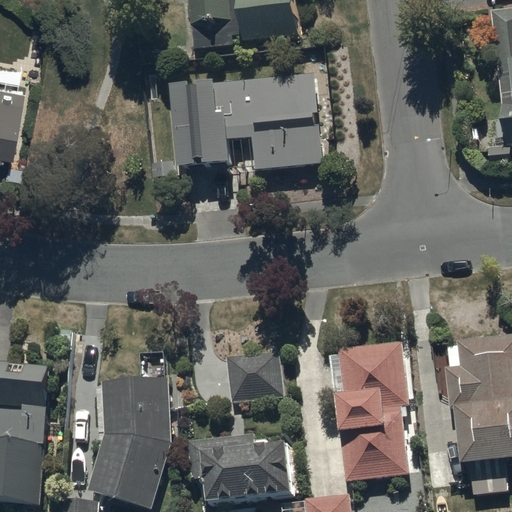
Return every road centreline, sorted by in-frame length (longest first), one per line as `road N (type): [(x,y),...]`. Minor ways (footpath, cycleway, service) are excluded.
road 1 (residential): [(0,264),(74,277),(163,277),(421,250)]
road 2 (residential): [(421,250),(396,0)]
